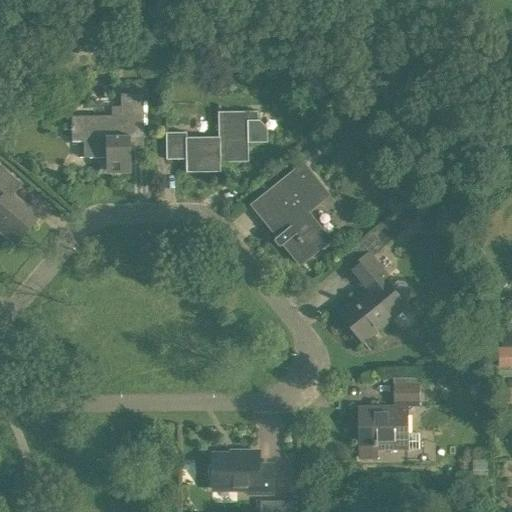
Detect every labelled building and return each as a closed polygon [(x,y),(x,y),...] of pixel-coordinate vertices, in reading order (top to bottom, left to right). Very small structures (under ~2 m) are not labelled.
[(127,131),(141,131),(140,97),(117,97),(118,110),(109,110),(109,123),(93,123),(92,119),(69,120),(69,146),(81,145),(81,161),(104,161),(104,173),(128,173),(127,131)] [(218,113),(218,137),(219,162),(248,162),(247,143),(267,143),(266,128),(258,121),(257,121),(257,112),(218,113)] [(220,172),(219,162),(218,137),(186,138),(186,133),(166,133),(166,160),(186,160),(186,173),(220,172)] [(319,146),(325,152),(332,145),(327,139),(319,146)] [(302,154),(307,160),(318,151),(314,145),(302,154)] [(326,193),(302,165),(252,206),(268,225),(271,224),(279,235),(274,240),(278,246),(280,246),(286,242),(289,246),(288,247),(301,264),(313,254),(310,250),(324,238),(303,212),(326,193)] [(0,231),(15,244),(38,217),(12,194),(19,185),(1,169),(0,169),(0,231)] [(405,306),(402,302),(390,288),(383,279),(386,276),(371,257),(416,221),(406,208),(342,259),(367,291),(339,313),(361,341),(405,306)] [(511,347),(497,348),(498,368),(511,367),(511,347)] [(490,369),(490,361),(483,358),(477,362),(477,369),(484,373),(490,369)] [(358,461),(374,461),(374,450),(408,450),(408,408),(419,407),(419,390),(393,390),(394,407),(358,408),(358,461)] [(209,479),(212,479),(212,489),(247,489),(247,494),(273,494),(273,466),(258,466),(258,452),(237,452),(237,456),(212,456),(212,465),(209,465),(208,472),(209,479)] [(472,460),(472,478),(487,478),(487,460),(472,460)] [(296,511),(296,500),(283,500),(283,511),(296,511)]
